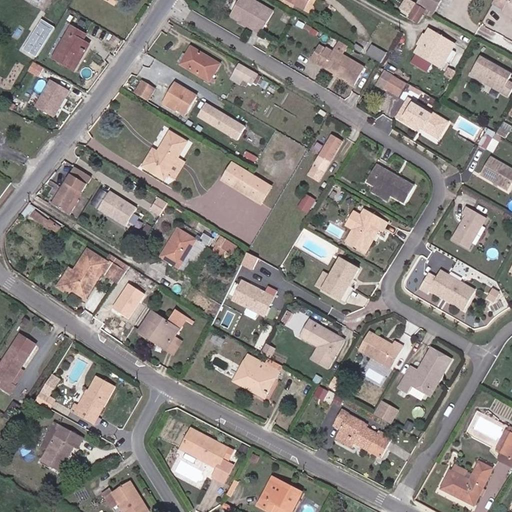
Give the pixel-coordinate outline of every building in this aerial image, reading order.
[(24,0),(38,8),(41,4),(35,0),(24,0)] [(275,14),(251,0),(244,0),(235,17),(243,22),(244,21),(248,21),(257,26),(256,29),(264,33),(275,14)] [(256,0),(251,0),(275,14),(276,12),(256,0)] [(288,0),(305,10),(310,0),(288,0)] [(436,0),(418,0),(417,3),(426,8),(430,11),(436,0)] [(511,0),(494,0),(493,3),(503,9),(501,13),(509,17),(510,15),(511,16),(511,0)] [(426,8),(417,3),(410,16),(418,21),(426,8)] [(37,57),(55,28),(42,19),(24,49),(37,57)] [(244,21),(243,22),(242,24),(249,28),(249,27),(253,29),(252,30),(262,36),(264,33),(256,29),(257,26),(248,21),(244,21)] [(53,58),(75,71),(80,63),(76,61),(82,51),(85,53),(90,45),(83,41),(87,35),(71,26),(53,58)] [(444,45),(448,40),(430,29),(426,37),(423,35),(418,44),(421,46),(416,54),(419,56),(408,75),(427,87),(438,67),(437,66),(441,58),(447,61),(453,50),(444,45)] [(340,40),(335,49),(344,54),(349,46),(340,40)] [(456,45),(448,40),(444,45),(453,50),(456,45)] [(355,85),(366,67),(344,54),(335,49),(334,51),(327,47),(326,48),(320,45),(311,59),(355,85)] [(210,82),(217,72),(221,64),(192,46),(187,54),(182,62),(180,65),(210,82)] [(368,54),(381,62),(386,54),(373,46),(368,54)] [(457,53),(453,50),(447,61),(451,64),(457,53)] [(80,63),(85,53),(82,51),(76,61),(80,63)] [(182,62),(187,54),(184,52),(178,60),(182,62)] [(511,82),(509,81),(511,74),(511,73),(480,56),(470,75),(509,96),(511,90),(511,82)] [(442,69),(447,61),(441,58),(437,66),(438,67),(442,69)] [(249,82),(254,72),(240,65),(232,78),(240,83),(243,79),(249,82)] [(406,82),(386,71),(378,85),(398,96),(406,82)] [(226,78),(217,72),(210,82),(220,88),(226,78)] [(259,74),(254,72),(249,82),(253,85),(254,83),(259,74)] [(262,76),(259,74),(254,83),(256,85),(258,83),(261,85),(260,85),(264,88),(267,82),(261,79),(262,76)] [(143,79),(135,92),(150,101),(158,88),(143,79)] [(70,90),(51,80),(36,106),(54,117),(70,90)] [(198,97),(175,83),(165,100),(188,114),(198,97)] [(418,94),(420,90),(410,85),(408,89),(418,94)] [(216,97),(214,101),(231,111),(233,107),(216,97)] [(408,113),(415,100),(408,97),(401,109),(408,113)] [(449,120),(415,100),(408,113),(401,109),(396,117),(419,130),(421,127),(422,124),(426,126),(424,129),(439,137),(449,120)] [(209,110),(226,120),(231,111),(214,101),(209,110)] [(192,122),(208,132),(212,124),(196,114),(192,122)] [(169,175),(178,158),(188,142),(170,132),(159,152),(154,149),(144,166),(165,179),(169,175)] [(477,145),(483,149),(491,136),(484,132),(477,145)] [(344,141),(334,134),(309,173),(320,180),(344,141)] [(303,144),(308,146),(312,139),(307,136),(303,144)] [(495,183),(499,186),(508,191),(511,184),(511,169),(491,157),(481,175),(495,183)] [(186,163),(178,158),(169,175),(176,179),(186,163)] [(272,187),(233,163),(223,180),(262,204),(272,187)] [(375,185),(389,193),(405,202),(415,185),(377,163),(367,181),(375,185)] [(92,177),(76,167),(54,203),(71,214),(79,199),(78,199),(92,177)] [(386,199),(389,193),(375,185),(372,191),(386,199)] [(505,211),(463,187),(462,190),(504,214),(505,211)] [(126,226),(137,208),(110,191),(99,209),(126,226)] [(301,207),(310,212),(318,199),(309,194),(301,207)] [(160,216),(168,203),(159,197),(151,210),(160,216)] [(469,249),(486,218),(467,207),(463,215),(466,216),(452,240),(469,249)] [(383,230),(388,221),(365,208),(361,215),(354,211),(347,224),(353,228),(346,240),(366,251),(372,240),(370,238),(377,227),(380,228),(383,230)] [(57,233),(60,229),(33,209),(30,212),(32,214),(30,216),(49,229),(50,228),(57,233)] [(370,238),(372,240),(380,228),(377,227),(370,238)] [(146,237),(150,232),(144,229),(141,234),(146,237)] [(180,268),(198,240),(180,229),(162,257),(180,268)] [(238,246),(224,237),(218,245),(227,251),(232,255),(238,246)] [(208,246),(198,240),(180,268),(185,271),(192,261),(197,264),(208,246)] [(227,251),(218,245),(209,259),(216,262),(221,254),(224,256),(227,251)] [(119,283),(129,270),(113,259),(110,263),(89,250),(75,271),(69,267),(57,285),(62,289),(65,284),(86,298),(104,273),(119,283)] [(341,256),(331,274),(322,289),(341,299),(349,284),(360,267),(341,256)] [(322,289),(331,274),(324,270),(315,284),(322,289)] [(465,311),(476,291),(441,270),(437,278),(429,274),(420,289),(428,293),(430,290),(465,311)] [(233,300),(261,314),(266,304),(270,305),(274,296),(243,280),(233,300)] [(354,287),(349,284),(341,299),(345,302),(354,287)] [(500,293),(494,290),(489,299),(495,302),(500,293)] [(266,304),(261,314),(265,315),(270,305),(266,304)] [(291,311),(286,308),(279,321),(285,324),(291,311)] [(175,337),(187,320),(189,317),(178,310),(169,322),(153,312),(139,332),(155,342),(158,338),(169,346),(175,337)] [(311,358),(328,368),(345,339),(331,330),(326,331),(325,327),(311,319),(301,336),(319,346),(311,358)] [(392,344),(386,340),(384,342),(381,341),(382,338),(369,330),(358,349),(390,367),(403,346),(394,341),(392,344)] [(36,345),(20,334),(0,365),(0,375),(2,377),(0,380),(0,385),(10,393),(15,385),(12,383),(20,370),(36,345)] [(182,342),(175,337),(169,346),(166,350),(173,354),(182,342)] [(166,350),(169,346),(158,338),(155,342),(166,350)] [(263,351),(270,355),(275,347),(267,343),(263,351)] [(437,372),(442,375),(452,358),(432,347),(418,370),(411,366),(399,386),(408,391),(412,383),(429,393),(438,376),(435,375),(437,372)] [(263,371),(267,365),(249,355),(245,362),(263,371)] [(270,359),(267,364),(280,370),(282,366),(270,359)] [(267,364),(267,365),(263,371),(245,362),(235,380),(253,390),(255,386),(267,393),(280,370),(267,364)] [(24,372),(20,370),(12,383),(15,385),(24,372)] [(431,395),(442,375),(437,372),(435,375),(438,376),(429,393),(431,395)] [(42,392),(49,396),(60,379),(53,375),(42,392)] [(97,377),(90,391),(93,392),(83,410),(80,409),(76,414),(95,424),(116,387),(97,377)] [(255,386),(253,390),(265,396),(267,393),(255,386)] [(93,392),(90,391),(88,390),(78,408),(80,409),(83,410),(93,392)] [(42,392),(37,401),(50,408),(55,400),(49,396),(42,392)] [(397,409),(381,400),(375,413),(391,421),(397,409)] [(5,418),(12,422),(21,406),(14,402),(5,418)] [(71,411),(76,414),(80,409),(78,408),(74,406),(71,411)] [(335,424),(342,428),(336,439),(353,447),(354,443),(382,457),(391,440),(380,434),(368,428),(370,424),(350,414),(351,412),(343,408),(335,424)] [(49,448),(61,426),(55,423),(43,445),(49,448)] [(84,439),(61,426),(49,448),(42,461),(61,472),(74,446),(79,448),(84,439)] [(201,458),(218,467),(213,476),(224,482),(233,464),(222,458),(224,455),(229,458),(233,450),(191,428),(181,448),(198,457),(199,453),(202,455),(201,458)] [(511,428),(510,428),(508,433),(511,435),(511,436),(503,453),(503,454),(511,458),(511,428)] [(381,431),(380,434),(391,440),(393,437),(381,431)] [(511,436),(511,435),(508,433),(498,451),(503,453),(511,436)] [(511,467),(511,458),(503,454),(499,461),(511,467)] [(475,507),(481,495),(484,489),(493,469),(481,463),(471,481),(451,471),(442,489),(475,507)] [(273,477),(271,481),(290,491),(292,487),(273,477)] [(290,491),(271,481),(259,505),(272,511),(276,504),(291,511),(292,511),(302,493),(292,487),(290,491)] [(131,482),(127,484),(137,501),(142,498),(131,482)] [(137,501),(127,484),(113,493),(110,489),(103,494),(112,509),(119,504),(124,511),(149,511),(150,511),(142,498),(137,501)]
